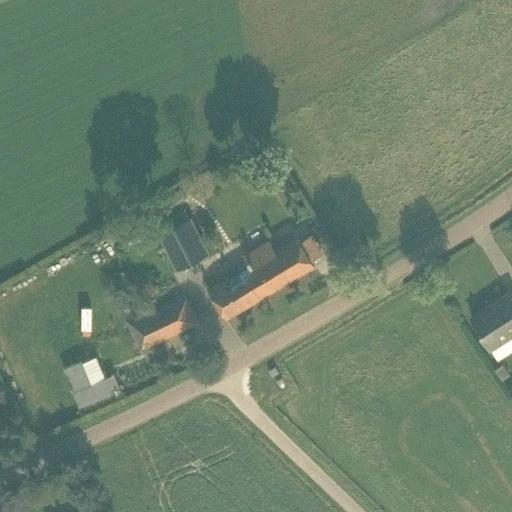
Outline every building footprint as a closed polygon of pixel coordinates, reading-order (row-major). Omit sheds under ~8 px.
[(158,234),(175,270),(207,254),(190,218),(158,234)] [(275,247),(270,238),(245,254),(248,258),(247,259),(253,268),(226,284),(223,279),(208,288),(225,317),(314,263),(297,234),(275,247)] [(126,319),(139,348),(197,322),(184,293),(126,319)] [(495,307),(473,321),(490,348),(511,333),(511,300),(508,294),(492,304),(495,307)] [(83,358),(66,368),(87,403),(125,381),(116,366),(95,378),(83,358)] [(0,437),(14,431),(10,424),(0,428),(0,437)]
